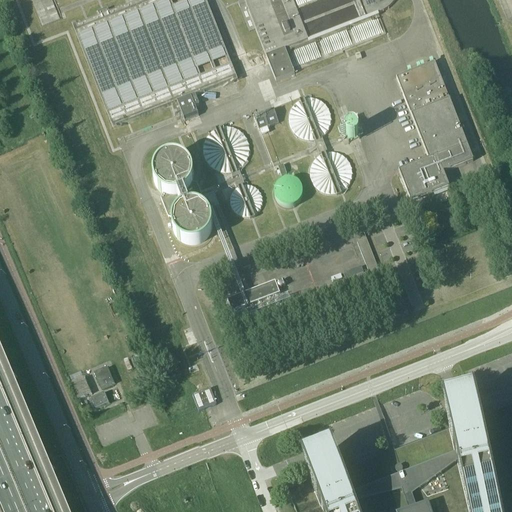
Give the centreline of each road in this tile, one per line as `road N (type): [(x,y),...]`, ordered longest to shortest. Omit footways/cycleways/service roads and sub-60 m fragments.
road 1 (tertiary): [(241,440),(511,333)]
road 2 (tertiary): [(91,497),(0,283)]
road 3 (tertiary): [(91,497),(241,440)]
